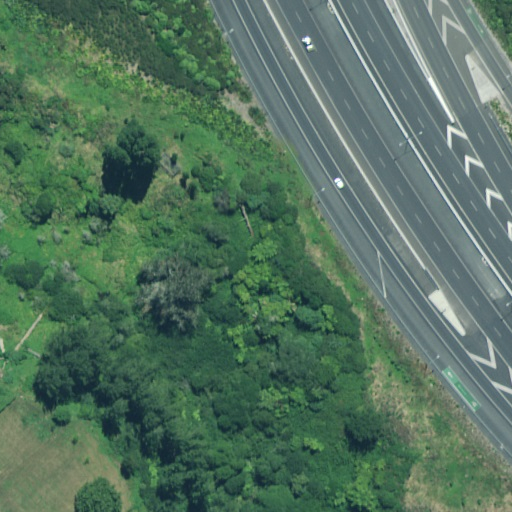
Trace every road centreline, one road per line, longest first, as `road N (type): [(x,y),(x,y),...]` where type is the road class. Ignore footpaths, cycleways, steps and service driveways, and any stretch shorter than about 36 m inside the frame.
road 1 (motorway): [(511,415),(441,330),(336,176),(241,0)]
road 2 (motorway): [(511,350),(380,159),(290,0)]
road 3 (motorway): [(351,0),(511,262)]
road 4 (motorway): [(411,0),(511,191)]
